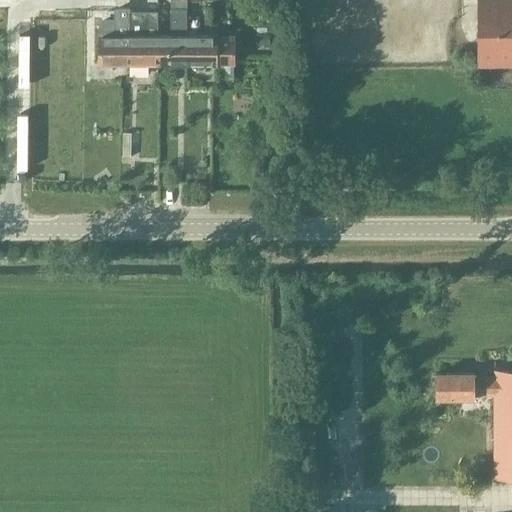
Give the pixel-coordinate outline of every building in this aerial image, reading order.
[(511,0),(478,0),(478,65),(511,65),(511,0)] [(216,7),(204,9),(205,22),(217,21),(216,7)] [(129,65),(129,16),(126,16),(126,8),(114,8),(114,19),(102,19),(102,35),(99,35),(99,65),(129,65)] [(170,9),(170,35),(158,35),(158,65),(187,65),(187,35),(187,9),(170,9)] [(158,65),(158,35),(154,35),(154,16),(129,16),(129,65),(158,65)] [(187,35),(187,65),(234,65),(234,34),(217,34),(217,33),(211,33),(211,35),(187,35)] [(211,78),(230,79),(230,68),(211,67),(211,78)] [(115,94),(146,92),(145,80),(114,82),(115,94)] [(511,476),(511,369),(494,370),(494,376),(474,376),(475,372),(435,372),(435,397),(474,397),(474,394),(494,394),(494,477),(511,476)]
